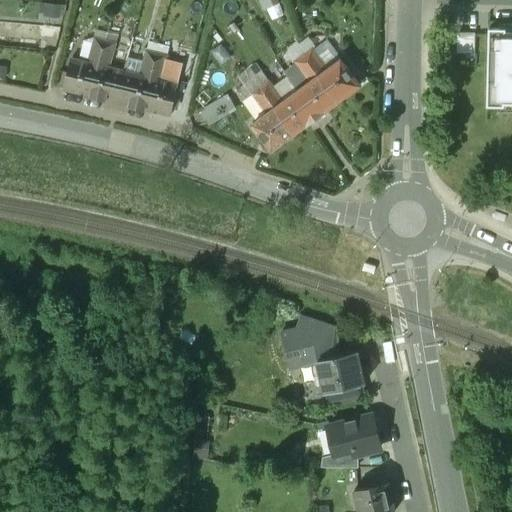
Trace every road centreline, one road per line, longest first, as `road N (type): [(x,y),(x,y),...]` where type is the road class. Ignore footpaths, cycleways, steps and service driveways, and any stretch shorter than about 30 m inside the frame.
road 1 (residential): [(255,188),(108,140),(0,117)]
road 2 (tertiary): [(452,511),(413,252)]
road 3 (track): [(53,511),(55,428),(38,370),(0,318)]
road 4 (residential): [(404,188),(406,0)]
road 5 (residential): [(417,511),(379,338)]
road 6 (residential): [(375,216),(255,188)]
